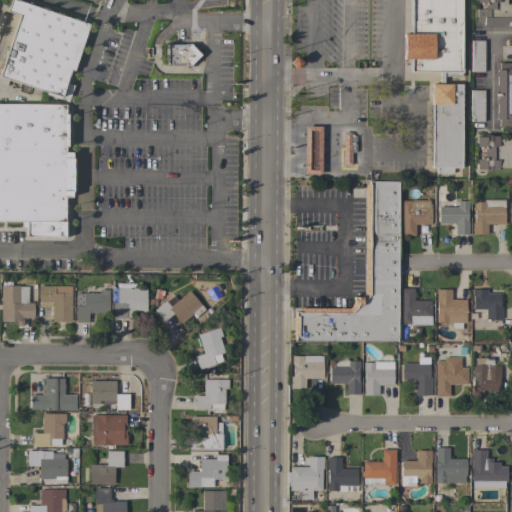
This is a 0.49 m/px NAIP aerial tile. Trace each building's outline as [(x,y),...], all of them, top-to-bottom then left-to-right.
[(45,91),(0,75),(0,69),(18,15),(5,10),(8,0),(15,0),(87,24),(72,71),(69,70),(65,82),(73,85),(68,101),(45,94),(45,91)] [(461,0),(461,77),(443,77),(443,84),(461,84),(461,168),(452,167),(452,173),(436,173),(436,168),(431,167),(431,84),(440,84),(440,73),(409,72),(409,59),(403,59),(403,34),(409,34),(409,0),(461,0)] [(511,24),(501,24),(501,26),(497,26),(497,25),(490,25),(485,25),(483,25),(483,22),(477,22),(477,9),(480,9),(480,3),(477,3),(477,0),(506,0),(506,3),(510,3),(510,0),(511,0),(511,24)] [(484,72),(470,72),(470,40),(484,40),(484,72)] [(167,64),(167,44),(191,44),(192,43),(203,55),(192,66),(190,64),(167,64)] [(496,117),(495,117),(495,112),(496,112),(496,103),(495,103),(495,100),(497,100),(497,89),(495,89),(495,85),(496,85),(496,76),(495,76),(495,71),(496,71),(496,70),(499,70),(499,63),(511,63),(511,118),(511,126),(498,126),(499,119),(496,119),(496,117)] [(483,121),(470,121),(470,90),(483,90),(483,121)] [(0,103),(65,104),(65,114),(67,114),(67,147),(65,147),(65,152),(71,152),(71,158),(72,158),(72,191),(71,191),(71,196),(64,196),(64,236),(26,236),(26,226),(22,226),(22,221),(0,221),(0,103)] [(304,126),(321,126),(320,174),(304,174),(304,126)] [(343,132),(350,132),(350,136),(355,136),(355,152),(350,152),(350,165),(343,165),(343,132)] [(511,170),(511,167),(509,167),(509,168),(500,168),(500,167),(497,167),(497,170),(490,170),(490,171),(484,171),(484,169),(476,169),(476,159),(480,159),(480,158),(483,158),(483,148),(480,148),(480,147),(476,147),(476,137),(484,137),(484,135),(490,135),(490,136),(497,136),(497,139),(499,139),(499,138),(510,138),(510,139),(511,139),(511,170)] [(364,184),(368,184),(368,181),(397,181),(397,341),(292,341),(292,317),(294,317),(294,312),(298,312),(298,308),(348,308),(352,305),(352,297),(361,297),(364,293),(364,184)] [(504,224),(486,224),(486,234),(471,234),(472,222),(474,222),(474,210),(473,210),(473,201),(483,202),(483,199),(504,200),(504,224)] [(400,215),(399,215),(399,204),(400,204),(400,200),(411,200),(411,201),(429,201),(429,207),(431,207),(431,224),(415,224),(415,235),(400,235),(400,215)] [(438,223),(438,207),(457,206),(457,200),(468,200),(468,209),(467,209),(467,221),(468,221),(468,234),(455,234),(455,223),(438,223)] [(135,283),(135,287),(138,287),(138,288),(146,288),(146,312),(132,312),(132,317),(126,317),(126,318),(113,318),(113,302),(116,302),(116,301),(115,301),(115,298),(111,298),(111,293),(114,293),(115,293),(115,295),(116,295),(116,283),(135,283)] [(22,320),(0,320),(0,285),(18,285),(18,303),(26,303),(26,302),(33,302),(33,318),(22,318),(22,320)] [(53,286),(53,293),(71,293),(71,321),(51,321),(51,307),(38,307),(38,285),(51,286),(53,286)] [(400,288),(413,288),(413,300),(430,300),(430,324),(399,323),(400,288)] [(108,313),(92,313),(92,320),(88,320),(88,322),(75,322),(75,305),(75,298),(83,298),(83,293),(99,293),(99,289),(108,289),(108,313)] [(465,299),(465,316),(465,323),(461,323),(461,329),(451,329),(451,323),(447,323),(447,322),(435,322),(435,314),(436,314),(436,303),(435,303),(435,289),(451,289),(450,299),(465,299)] [(485,309),(472,309),(472,295),(471,295),(471,289),(487,289),(487,292),(499,293),(499,302),(500,302),(500,307),(500,319),(485,319),(485,315),(485,309)] [(204,309),(195,316),(193,313),(181,323),(173,314),(163,322),(153,310),(165,300),(166,302),(173,296),(176,301),(189,290),(204,309)] [(197,334),(219,327),(222,336),(219,337),(224,352),(219,353),(222,361),(198,369),(194,356),(203,353),(197,334)] [(305,378),(305,388),(290,388),(290,356),(320,356),(320,361),(322,361),(322,378),(305,378)] [(435,361),(443,361),(443,357),(460,357),(460,359),(462,359),(462,362),(460,362),(460,367),(467,367),(467,384),(448,384),(448,396),(435,396),(435,361)] [(419,363),(419,358),(429,358),(429,377),(430,377),(431,387),(429,387),(429,395),(414,395),(414,378),(402,378),(402,363),(419,363)] [(493,360),(493,365),(500,365),(500,377),(499,377),(498,392),(485,391),(485,395),(471,395),(471,389),(472,358),(486,358),(486,360),(493,360)] [(347,361),(359,360),(359,368),(358,368),(358,381),(359,381),(359,394),(345,394),(345,383),(329,383),(329,366),(333,366),(336,362),(345,359),(347,360),(347,361)] [(378,385),(378,395),(362,395),(363,382),(364,370),(363,370),(363,362),(373,362),(373,361),(393,361),(393,385),(378,385)] [(30,409),(30,394),(41,394),(41,392),(43,392),(43,378),(63,378),(63,394),(75,394),(75,410),(30,409)] [(228,379),(227,389),(224,389),(224,404),(223,404),(223,410),(208,410),(208,409),(193,409),(193,395),(203,395),(203,379),(228,379)] [(115,380),(115,394),(128,394),(128,409),(115,409),(115,400),(98,400),(98,404),(89,404),(90,380),(115,380)] [(42,413),(65,413),(65,423),(62,423),(62,438),(60,438),(60,446),(48,446),(48,447),(32,446),(32,433),(41,433),(42,413)] [(125,415),(125,435),(126,435),(126,445),(91,444),(91,435),(90,435),(90,415),(125,415)] [(190,449),(190,437),(204,437),(204,436),(190,435),(190,416),(215,416),(215,422),(221,422),(221,433),(222,433),(222,450),(190,449)] [(465,459),(465,476),(464,476),(464,483),(445,483),(445,481),(434,481),(434,473),(435,473),(435,461),(434,461),(434,447),(448,447),(448,458),(465,459)] [(394,485),(362,484),(362,476),(361,476),(361,471),(362,471),(362,461),(381,461),(381,449),(395,449),(394,485)] [(415,460),(415,450),(430,450),(430,463),(429,463),(429,475),(430,475),(430,483),(419,483),(419,478),(415,478),(415,486),(401,486),(401,460),(415,460)] [(504,487),(471,487),(471,482),(470,482),(470,468),(470,461),(469,461),(469,458),(470,458),(470,450),(485,450),(485,458),(491,458),(491,462),(499,462),(499,466),(506,466),(506,482),(504,482),(504,487)] [(38,484),(38,466),(26,466),(26,451),(41,451),(51,451),(51,454),(52,454),(52,458),(66,458),(65,483),(54,483),(51,483),(51,484),(38,484)] [(88,484),(88,464),(106,464),(106,451),(122,451),(122,467),(114,467),(114,484),(88,484)] [(187,487),(187,471),(199,471),(199,459),(215,459),(215,454),(224,454),(224,451),(229,451),(229,455),(226,455),(226,479),(212,479),(212,480),(224,480),(224,486),(212,486),(212,487),(187,487)] [(308,467),(308,456),(323,456),(322,469),(321,469),(321,490),(311,490),(311,499),(297,499),(297,490),(289,490),(289,486),(287,486),(287,482),(287,472),(289,472),(289,466),(308,467)] [(356,468),(356,485),(338,485),(338,491),(326,491),(326,484),(327,484),(327,470),(326,470),(326,469),(327,469),(327,466),(325,466),(325,461),(327,461),(327,457),(340,457),(340,468),(356,468)] [(94,511),(94,487),(109,487),(109,499),(111,499),(111,501),(124,501),(124,511),(94,511)] [(29,511),(29,505),(39,505),(39,489),(63,489),(63,499),(65,503),(65,510),(63,511),(61,511),(29,511)] [(202,491),(224,491),(224,511),(192,511),(192,510),(201,510),(202,491)]
